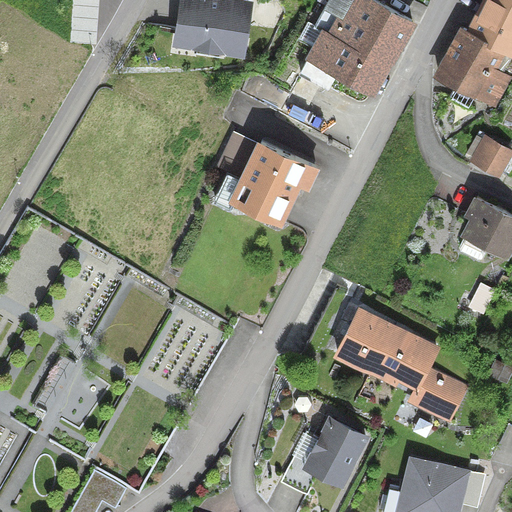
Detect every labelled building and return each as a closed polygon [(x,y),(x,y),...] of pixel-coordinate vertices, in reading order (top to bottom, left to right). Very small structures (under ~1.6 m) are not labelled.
[(253,0),(249,0),(179,0),(173,48),(246,58),(253,0)] [(329,67),(371,91),(410,21),(372,0),(327,0),(313,26),(321,31),(302,67),(323,78),(329,67)] [(511,0),(483,0),(466,31),(500,50),(510,55),(511,51),(511,0)] [(490,68),(500,50),(466,31),(462,29),(439,70),(477,91),(474,97),(492,106),(508,77),(490,68)] [(295,181),(304,185),(313,166),(260,141),(241,180),(225,173),(213,199),(228,207),(232,199),(276,220),(295,181)] [(474,159),(497,172),(507,153),(484,141),(474,159)] [(502,255),(511,236),(511,216),(475,198),(467,215),(473,218),(458,247),(459,250),(477,259),(481,258),(486,247),(502,255)] [(358,309),(363,299),(335,285),(297,358),(325,372),(335,352),(370,370),(375,362),(397,373),(395,376),(415,386),(409,398),(434,411),(438,402),(451,409),(461,389),(424,370),(435,348),(358,309)] [(489,373),(505,381),(510,370),(494,362),(489,373)] [(363,437),(328,418),(305,463),(340,481),(363,437)] [(461,511),(470,473),(413,460),(400,511),(461,511)] [(113,507),(125,486),(95,469),(70,511),(69,511),(93,511),(100,500),(113,507)]
